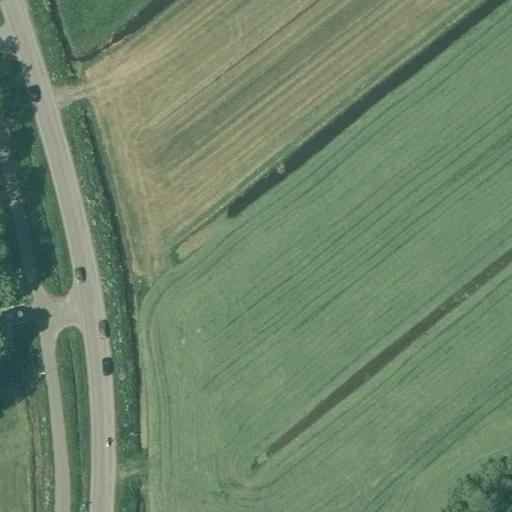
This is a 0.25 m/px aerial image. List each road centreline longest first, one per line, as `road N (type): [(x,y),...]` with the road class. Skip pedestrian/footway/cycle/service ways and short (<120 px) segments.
road 1 (secondary): [(100,511),(92,311),(9,0)]
road 2 (residential): [(60,511),(39,314)]
